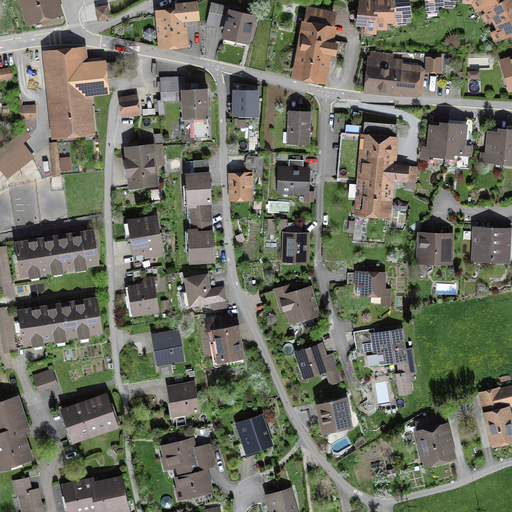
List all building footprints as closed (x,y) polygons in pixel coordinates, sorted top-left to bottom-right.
[(60,0),(21,0),(29,26),(65,17),(60,0)] [(378,32),(377,0),(361,0),(362,27),(367,27),(367,35),(378,35),(378,32)] [(377,0),(378,32),(389,31),(389,25),(394,25),(394,0),(377,0)] [(394,0),(394,25),(394,27),(408,27),(408,19),(413,19),(413,0),(394,0)] [(427,0),(428,16),(440,15),(440,7),(446,7),(444,0),(427,0)] [(444,0),(446,7),(445,10),(455,10),(455,3),(461,3),(460,0),(444,0)] [(476,0),(473,5),(481,18),(508,0),(476,0)] [(511,0),(508,0),(481,18),(489,32),(511,20),(511,0)] [(162,52),(191,50),(188,23),(202,22),(200,3),(178,5),(179,10),(158,12),(162,52)] [(231,10),(212,5),(207,27),(226,31),(231,10)] [(97,10),(99,22),(111,20),(109,7),(97,10)] [(251,45),(259,18),(234,11),(227,39),(251,45)] [(511,20),(489,32),(495,45),(511,38),(511,20)] [(336,42),(339,28),(307,22),(296,78),(328,85),(334,55),(341,57),(343,44),(336,42)] [(88,48),(45,53),(54,140),(97,136),(93,98),(111,96),(108,62),(90,64),(88,48)] [(443,58),(428,58),(427,74),(442,75),(443,58)] [(511,96),(511,59),(503,62),(511,96)] [(426,68),(371,60),(366,91),(421,98),(426,68)] [(13,69),(0,71),(0,82),(15,80),(13,69)] [(211,91),(185,91),(185,119),(212,119),(211,91)] [(261,92),(235,91),(234,117),(260,118),(261,92)] [(143,115),(141,100),(123,102),(125,117),(143,115)] [(36,107),(21,108),(22,122),(37,121),(36,107)] [(316,113),(290,112),(289,145),(314,146),(316,113)] [(346,117),(335,116),(334,132),(345,133),(346,117)] [(429,157),(448,160),(452,124),(433,121),(429,157)] [(452,124),(448,160),(468,162),(472,126),(452,124)] [(487,164),(506,166),(510,131),(491,128),(487,164)] [(401,139),(342,134),(338,181),(357,183),(354,218),(392,222),(396,184),(411,186),(413,168),(398,167),(401,139)] [(0,169),(9,181),(35,159),(17,138),(0,151),(0,169)] [(58,145),(51,145),(54,178),(61,178),(58,145)] [(159,147),(125,150),(129,190),(163,187),(159,147)] [(71,159),(62,160),(62,172),(72,171),(71,159)] [(311,170),(280,168),(278,195),(310,196),(311,170)] [(213,172),(188,173),(190,205),(215,203),(213,172)] [(255,200),(253,172),(231,173),(232,201),(255,200)] [(290,211),(290,200),(270,200),(270,211),(290,211)] [(128,220),(131,240),(163,236),(160,216),(128,220)] [(511,230),(474,229),(472,264),(511,265),(511,230)] [(44,238),(50,274),(102,266),(96,230),(44,238)] [(217,230),(190,231),(192,264),(218,262),(217,230)] [(309,234),(284,233),(283,262),(308,263),(309,234)] [(456,237),(418,234),(416,264),(454,266),(456,237)] [(163,236),(131,240),(134,261),(165,257),(163,236)] [(24,279),(50,274),(44,238),(18,243),(24,279)] [(8,248),(0,248),(0,287),(2,298),(15,296),(8,248)] [(387,274),(356,273),(355,296),(386,297),(387,274)] [(210,275),(185,280),(191,309),(229,301),(226,287),(213,290),(210,275)] [(155,281),(128,286),(134,317),(161,312),(155,281)] [(283,293),(292,325),(322,316),(312,284),(283,293)] [(48,306),(54,342),(105,334),(99,298),(48,306)] [(54,342),(48,306),(21,311),(27,347),(54,342)] [(9,308),(0,309),(0,321),(6,353),(17,351),(9,308)] [(230,314),(216,314),(216,324),(230,324),(230,314)] [(216,330),(222,364),(246,360),(240,326),(216,330)] [(179,329),(152,334),(158,366),(185,362),(179,329)] [(405,364),(403,332),(369,334),(372,366),(405,364)] [(323,344),(296,354),(305,381),(333,371),(323,344)] [(60,389),(53,370),(34,377),(40,396),(60,389)] [(195,382),(166,386),(172,419),(201,415),(195,382)] [(492,449),(511,444),(511,384),(480,392),(492,449)] [(39,460),(19,396),(0,401),(0,462),(3,471),(39,460)] [(348,398),(318,405),(325,436),(355,429),(348,398)] [(64,451),(110,439),(101,402),(54,415),(64,451)] [(263,415),(236,427),(249,457),(276,445),(263,415)] [(418,430),(426,468),(457,461),(449,423),(418,430)] [(177,478),(203,472),(202,469),(198,449),(195,438),(159,446),(165,472),(175,470),(177,478)] [(210,446),(198,449),(202,469),(215,466),(210,446)] [(203,472),(177,478),(179,488),(175,489),(178,502),(214,493),(209,471),(203,472)] [(388,472),(389,479),(397,477),(396,471),(388,472)] [(95,477),(60,483),(65,511),(127,511),(121,478),(96,483),(95,477)] [(40,511),(33,478),(13,482),(19,511),(40,511)] [(298,511),(292,488),(264,495),(268,511),(298,511)]
